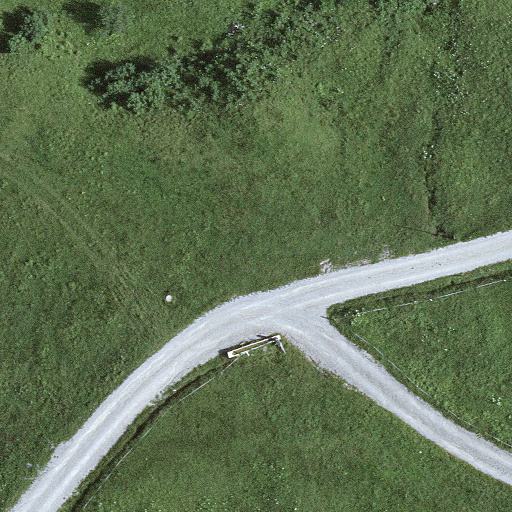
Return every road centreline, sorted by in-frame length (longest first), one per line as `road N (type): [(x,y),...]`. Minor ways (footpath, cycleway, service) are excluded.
road 1 (track): [(511,245),(272,308),(199,343),(121,414),(42,511)]
road 2 (track): [(511,478),(375,392),(272,308)]
